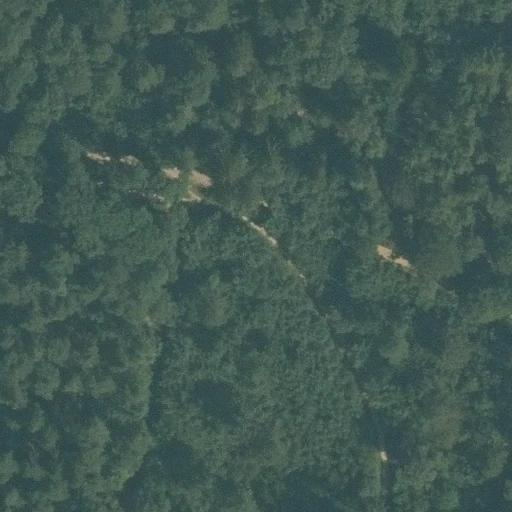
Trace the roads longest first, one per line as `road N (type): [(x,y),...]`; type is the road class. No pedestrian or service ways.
road 1 (unknown): [(0,164),(167,196),(247,222),(335,320),(380,418),(393,511)]
road 2 (track): [(0,135),(192,171),(511,300)]
road 3 (track): [(223,0),(125,511)]
road 4 (track): [(511,367),(483,511)]
